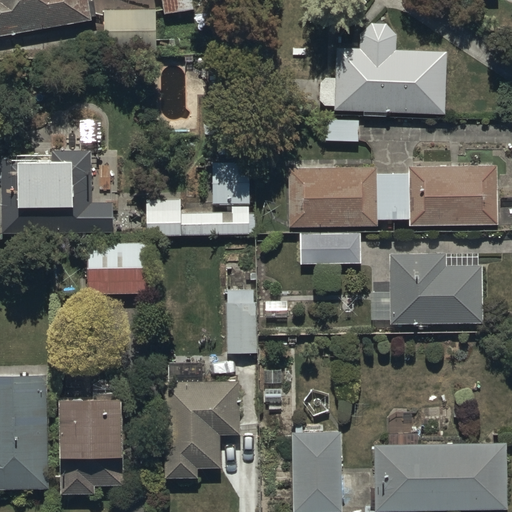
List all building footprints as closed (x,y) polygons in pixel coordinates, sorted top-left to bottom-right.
[(0,0),(0,37),(93,22),(92,16),(97,15),(95,1),(87,2),(86,0),(0,0)] [(192,0),(167,0),(170,12),(194,8),(192,0)] [(155,8),(105,9),(106,53),(156,52),(155,8)] [(446,51),(396,50),(396,32),(388,24),(370,23),(360,33),(360,48),(335,47),(334,110),(445,113),(446,51)] [(358,119),(327,119),(327,141),(358,141),(358,119)] [(2,155),(3,233),(113,232),(113,201),(90,202),(90,150),(52,151),(52,160),(38,160),(38,154),(2,155)] [(210,159),(211,202),(232,202),(232,212),(181,212),(182,199),(182,198),(146,198),(147,235),(256,235),(256,212),(250,212),(250,159),(210,159)] [(286,167),(287,226),(378,225),(377,220),(408,220),(408,225),(500,224),(499,163),(407,164),(408,172),(376,172),(376,166),(286,167)] [(361,232),(298,233),(299,265),(361,264),(361,232)] [(147,243),(86,245),(88,294),(149,292),(147,243)] [(373,290),(374,323),(484,321),(483,267),(478,267),(478,254),(388,255),(388,290),(373,290)] [(255,286),(227,286),(228,355),(256,354),(255,317),(255,302),(255,286)] [(174,381),(159,382),(161,476),(197,475),(197,467),(220,467),(219,435),(240,435),(238,380),(203,381),(202,362),(173,362),(174,381)] [(0,488),(47,488),(46,374),(13,375),(13,383),(0,383),(0,488)] [(93,398),(58,399),(59,495),(94,495),(94,483),(123,483),(121,393),(93,394),(93,398)] [(307,432),(290,432),(292,511),(314,511),(342,511),(340,431),(323,432),(323,423),(306,423),(307,432)] [(375,511),(376,510),(509,509),(508,441),(373,442),(374,506),(365,506),(365,511),(375,511)]
